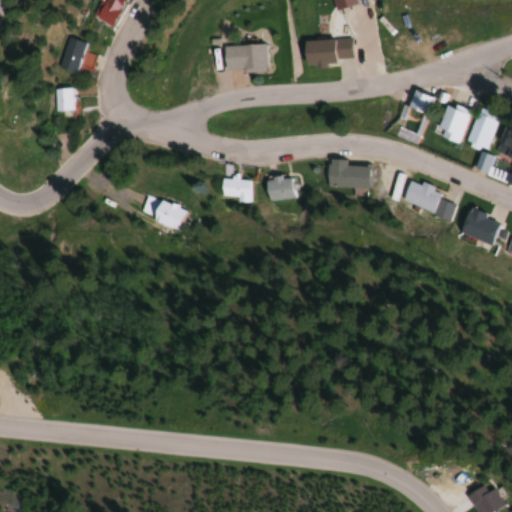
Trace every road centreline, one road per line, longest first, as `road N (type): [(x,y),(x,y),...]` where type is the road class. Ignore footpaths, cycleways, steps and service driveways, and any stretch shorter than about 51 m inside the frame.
road 1 (residential): [(427,511),(386,479),(334,463),(0,427)]
road 2 (residential): [(511,91),(433,69),(214,105),(167,135)]
road 3 (residential): [(511,202),(381,149),(329,142),(243,153),(167,135)]
road 4 (residential): [(125,115),(35,203),(0,200)]
road 5 (residential): [(125,115),(110,79),(139,0)]
